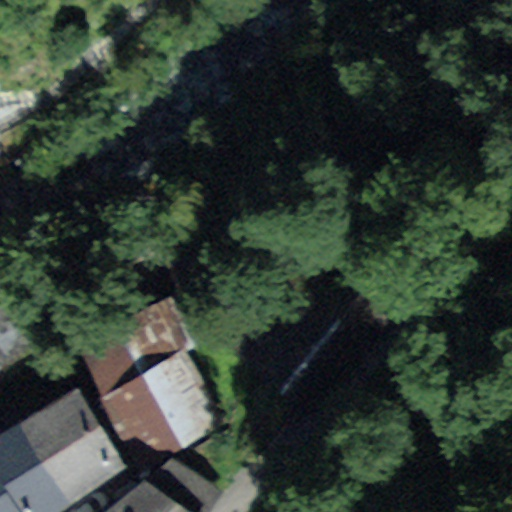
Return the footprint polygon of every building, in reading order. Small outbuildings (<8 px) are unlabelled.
[(293,373),(344,296),(294,263),(243,340),(293,373)] [(155,308),(79,351),(133,448),(209,405),(155,308)] [(0,365),(19,353),(0,322),(0,365)] [(83,383),(0,432),(0,511),(86,511),(140,480),(83,383)] [(183,511),(143,484),(112,511),(183,511)]
